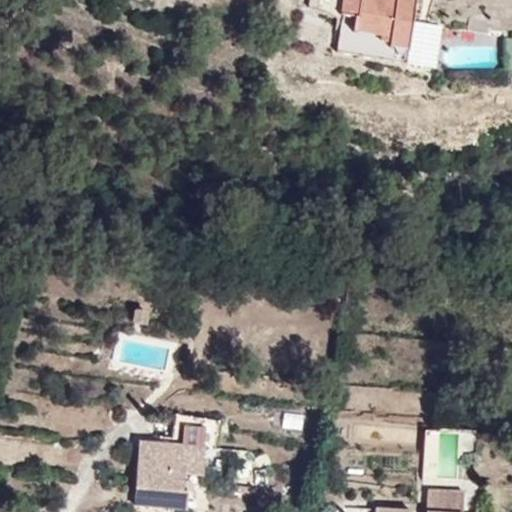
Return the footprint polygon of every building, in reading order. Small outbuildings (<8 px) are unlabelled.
[(438,24),(439,22),(407,17),(364,9),(354,69),(428,81),(438,24)] [(407,17),(439,22),(440,14),(409,9),(407,17)] [(511,38),(500,39),(500,73),(511,73),(511,38)] [(452,68),(492,65),(491,49),(451,51),(452,68)] [(174,414),(170,436),(210,444),(214,422),(174,414)] [(456,453),(471,453),(471,430),(421,430),(421,485),(456,485),(456,453)] [(211,486),(214,456),(149,452),(143,511),(193,511),(196,485),(211,486)] [(474,511),(475,502),(437,501),(436,511),(474,511)]
